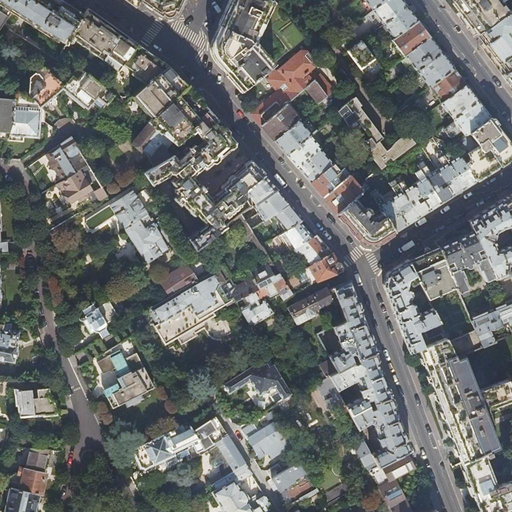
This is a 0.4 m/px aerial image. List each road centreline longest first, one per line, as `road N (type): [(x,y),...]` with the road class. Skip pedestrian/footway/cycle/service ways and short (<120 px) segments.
road 1 (residential): [(178,54),(362,267)]
road 2 (residential): [(362,267),(450,511)]
road 3 (residential): [(13,171),(55,345),(83,412)]
road 4 (residential): [(511,174),(362,267)]
road 5 (residential): [(511,113),(425,0)]
